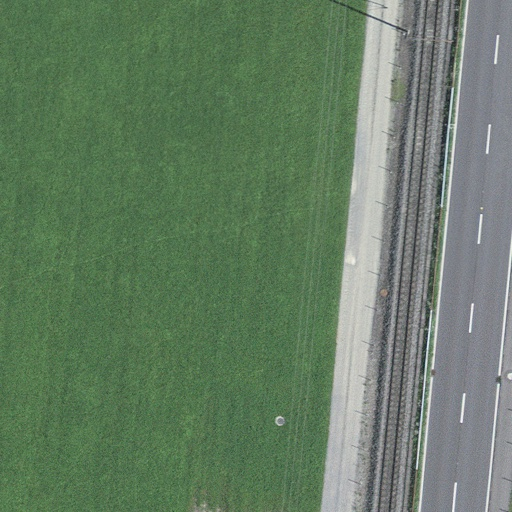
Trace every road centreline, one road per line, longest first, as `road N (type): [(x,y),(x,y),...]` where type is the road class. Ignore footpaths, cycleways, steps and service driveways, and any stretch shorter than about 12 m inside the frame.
road 1 (secondary): [(502,0),(453,511)]
road 2 (track): [(384,0),(336,511)]
